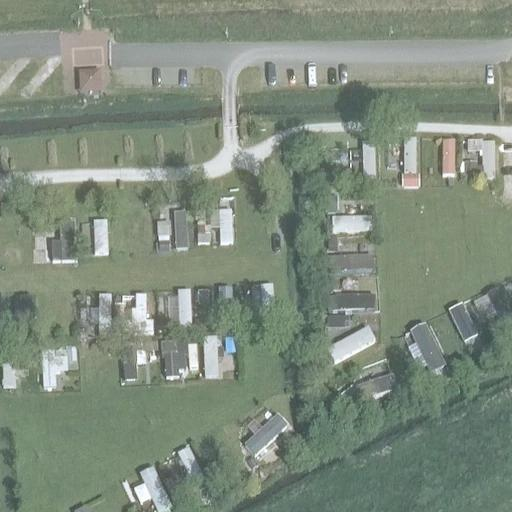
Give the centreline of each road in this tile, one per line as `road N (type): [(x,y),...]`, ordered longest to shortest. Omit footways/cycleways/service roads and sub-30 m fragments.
road 1 (track): [(0,407),(250,395),(254,404),(240,414),(58,511)]
road 2 (track): [(240,159),(263,175),(277,199),(278,257),(271,265),(0,283)]
